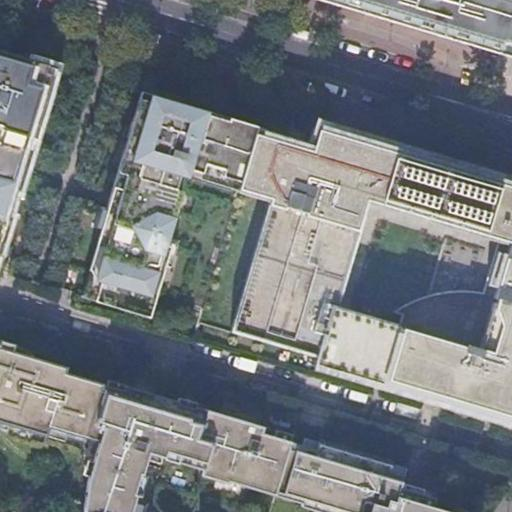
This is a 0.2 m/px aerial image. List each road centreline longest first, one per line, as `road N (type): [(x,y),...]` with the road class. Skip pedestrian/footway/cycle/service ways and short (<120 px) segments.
road 1 (residential): [(511,459),(0,303)]
road 2 (primary): [(443,95),(133,0)]
